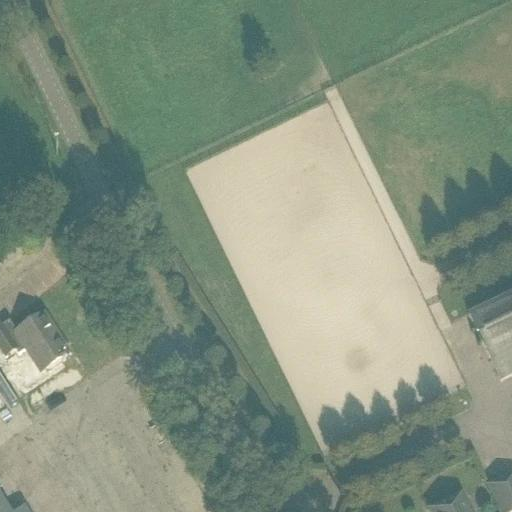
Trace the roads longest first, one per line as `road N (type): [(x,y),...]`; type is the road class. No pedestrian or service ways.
road 1 (unclassified): [(283,511),(148,282),(14,0)]
road 2 (unknown): [(180,338),(37,428),(38,453),(65,511)]
